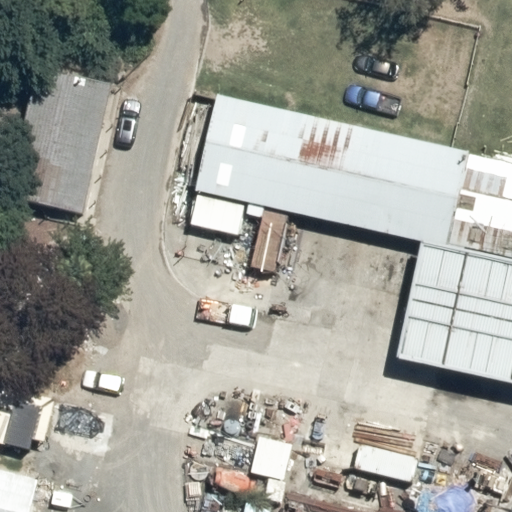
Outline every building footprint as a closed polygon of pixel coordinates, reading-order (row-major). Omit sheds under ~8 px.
[(6,201),(83,216),(109,87),(32,72),(6,201)] [(468,153),(217,96),(195,191),(423,242),(447,247),(468,153)] [(511,162),(468,153),(447,247),(511,260),(511,162)] [(511,261),(423,242),(397,360),(511,385),(511,261)] [(29,511),(37,481),(0,471),(0,511),(29,511)]
